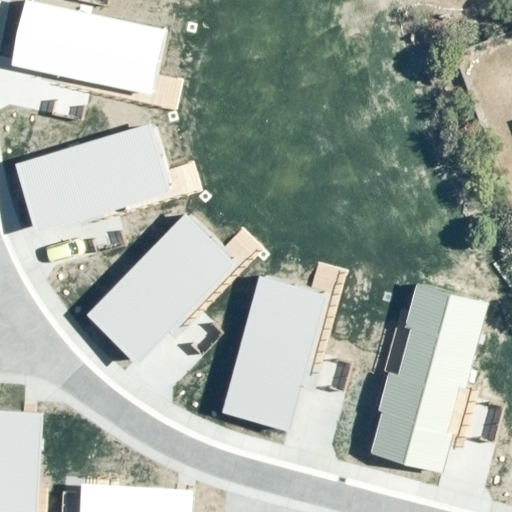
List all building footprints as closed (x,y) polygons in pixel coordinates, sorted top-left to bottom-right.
[(165,29),(27,0),(25,0),(11,65),(154,94),(165,29)] [(155,122),(15,162),(33,227),(175,187),(155,122)] [(189,210),(88,316),(135,365),(237,258),(189,210)] [(328,293),(261,274),(222,415),(290,432),(328,293)] [(488,303),(416,283),(405,328),(409,330),(399,374),(389,372),(378,410),(382,411),(372,453),(442,473),(452,435),(447,434),(458,387),(466,389),(488,303)] [(36,511),(43,414),(0,410),(0,511),(36,511)] [(192,511),(194,490),(82,484),(80,511),(192,511)]
